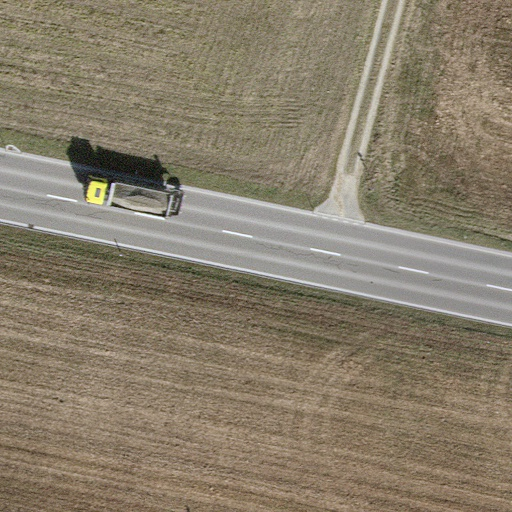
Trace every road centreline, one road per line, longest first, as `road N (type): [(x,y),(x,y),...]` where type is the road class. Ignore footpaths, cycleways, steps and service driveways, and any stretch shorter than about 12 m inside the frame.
road 1 (primary): [(511,293),(0,189)]
road 2 (track): [(327,256),(393,0)]
